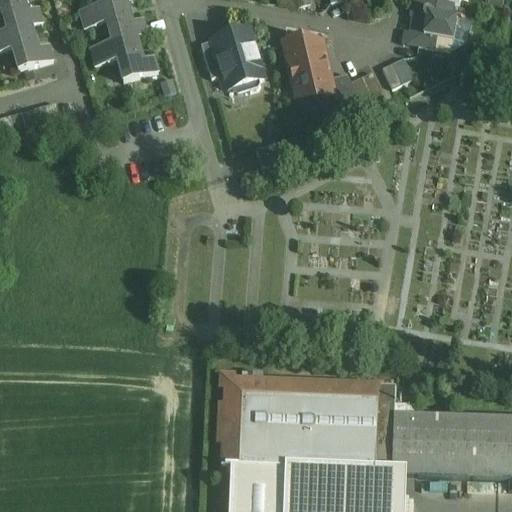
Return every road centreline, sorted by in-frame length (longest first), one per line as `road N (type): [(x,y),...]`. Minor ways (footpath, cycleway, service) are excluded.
road 1 (residential): [(204,132),(97,164),(48,0)]
road 2 (residential): [(391,35),(165,0)]
road 3 (residential): [(204,132),(165,0)]
